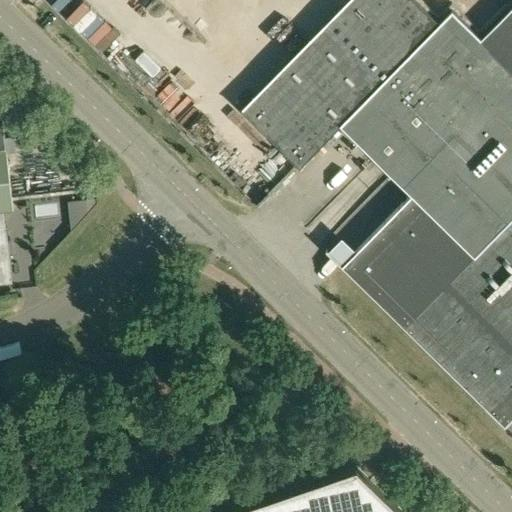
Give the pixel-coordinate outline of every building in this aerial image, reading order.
[(340,123),(341,123),(411,193),(440,164),(511,235),(511,4),(489,28),(488,27),(479,36),(452,8),(439,22),(438,21),(437,22),(438,23),(411,50),(410,49),(409,50),(410,51),(383,79),(382,78),(381,79),(382,80),(355,107),(354,106),(353,107),(354,108),(340,123)] [(0,211),(4,211),(13,210),(6,149),(0,149),(0,211)] [(341,264),(342,265),(501,421),(502,420),(501,419),(511,407),(511,235),(440,164),(411,193),(356,250),(341,264)] [(96,196),(68,199),(71,230),(97,202),(96,196)] [(10,262),(4,211),(0,211),(0,284),(12,283),(10,262)] [(403,511),(356,466),(224,511),(403,511)]
